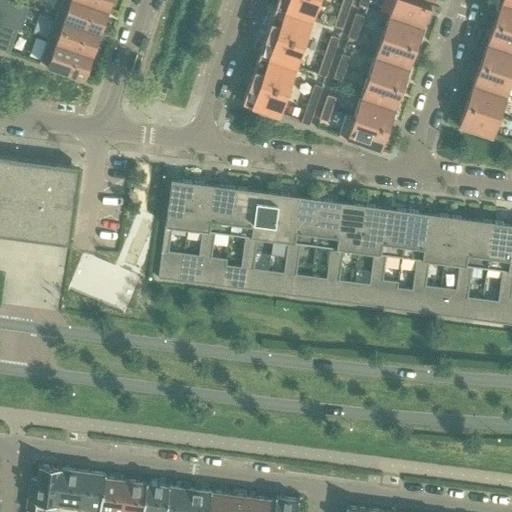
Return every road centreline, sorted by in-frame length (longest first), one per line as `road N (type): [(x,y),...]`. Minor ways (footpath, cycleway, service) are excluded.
road 1 (secondary): [(511,384),(278,364),(0,326)]
road 2 (secondary): [(0,368),(356,414),(511,424)]
road 3 (residential): [(326,488),(14,449)]
road 4 (residential): [(204,145),(406,172)]
road 5 (residential): [(511,511),(326,488)]
road 6 (residential): [(406,172),(464,0)]
road 7 (residential): [(204,145),(206,111),(244,0)]
road 8 (residential): [(151,0),(102,131)]
